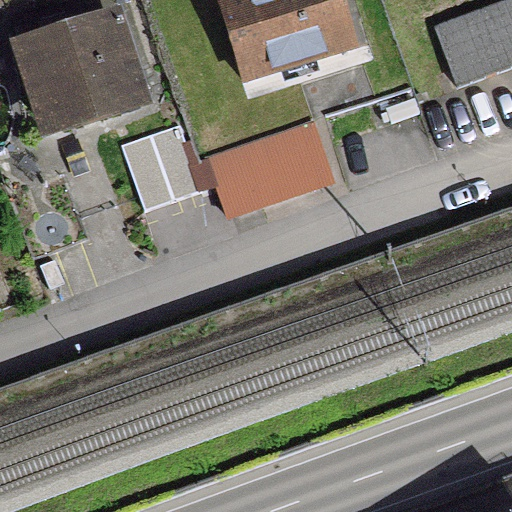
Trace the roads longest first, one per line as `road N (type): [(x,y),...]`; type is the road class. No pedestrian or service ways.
road 1 (residential): [(0,353),(511,164)]
road 2 (primary): [(511,427),(279,511)]
